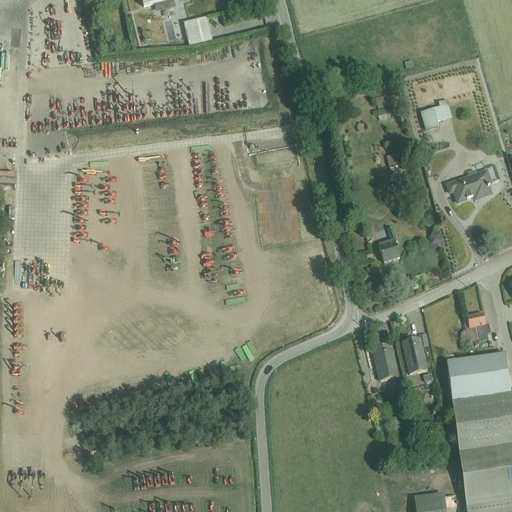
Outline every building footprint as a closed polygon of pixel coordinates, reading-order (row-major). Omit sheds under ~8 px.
[(140,0),(143,11),(154,8),(156,16),(175,11),(173,3),(184,1),(183,0),(140,0)] [(206,21),(183,26),(188,50),(212,44),(206,21)] [(412,64),(404,66),(406,73),(414,72),(412,64)] [(393,96),(374,102),(378,113),(397,107),(393,96)] [(439,109),(420,114),(425,133),(439,129),(437,124),(452,119),(447,101),(438,104),(439,109)] [(389,116),(377,118),(379,124),(391,122),(389,116)] [(398,155),(386,158),(389,170),(401,167),(398,155)] [(468,178),(445,186),(449,197),(454,195),(458,204),(480,196),(481,199),(491,196),(488,188),(492,186),(487,171),(477,175),(476,174),(474,172),(469,174),(468,177),(468,178)] [(128,180),(127,172),(107,175),(108,182),(128,180)] [(0,188),(17,189),(18,176),(0,175),(0,188)] [(391,244),(379,248),(384,265),(399,260),(394,244),(398,243),(393,229),(387,232),(391,244)] [(85,304),(75,304),(74,330),(84,330),(85,304)] [(483,315),(467,319),(469,331),(475,330),(477,338),(474,339),(476,344),(488,342),(487,335),(490,335),(489,326),(485,327),(483,315)] [(420,340),(402,344),(410,377),(427,372),(420,340)] [(390,347),(373,351),(380,383),(398,379),(390,347)] [(451,404),(511,396),(511,391),(507,356),(446,364),(451,404)] [(431,376),(423,377),(425,384),(433,382),(431,376)] [(511,396),(451,404),(465,507),(511,500),(511,396)] [(375,397),(367,399),(371,415),(379,414),(375,397)] [(254,490),(254,479),(242,480),(243,491),(254,490)] [(445,511),(444,495),(414,499),(415,511),(445,511)] [(511,511),(511,502),(465,509),(465,511),(511,511)]
